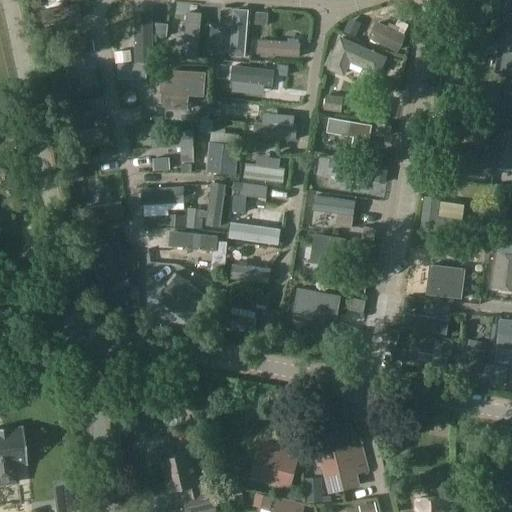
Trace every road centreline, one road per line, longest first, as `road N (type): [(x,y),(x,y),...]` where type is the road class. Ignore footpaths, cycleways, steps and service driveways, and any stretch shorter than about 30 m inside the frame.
road 1 (residential): [(364,386),(426,0)]
road 2 (residential): [(80,328),(6,0)]
road 3 (residential): [(326,9),(277,307)]
road 4 (unclassified): [(364,386),(80,328)]
road 5 (residential): [(96,0),(139,244)]
road 6 (residential): [(110,511),(80,328)]
road 7 (unclassified): [(511,414),(364,386)]
